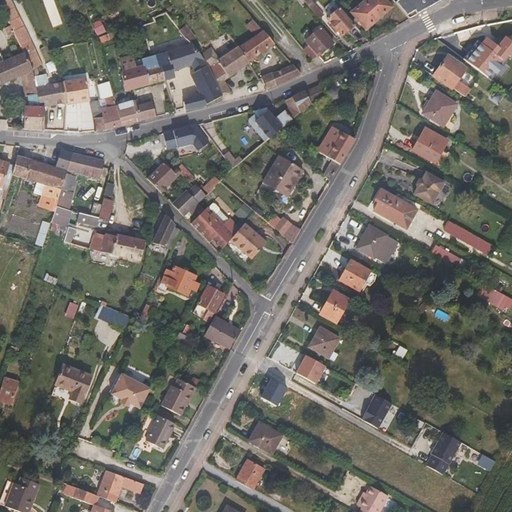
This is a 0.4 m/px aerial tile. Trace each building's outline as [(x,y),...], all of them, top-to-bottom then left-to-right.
[(316,23),(320,20),(302,0),(298,0),(297,1),(316,23)] [(302,0),(320,20),(324,16),(310,0),(302,0)] [(366,31),(392,8),(384,0),(367,0),(352,14),(366,31)] [(9,3),(2,6),(4,11),(12,7),(9,3)] [(12,7),(4,11),(13,30),(21,26),(12,7)] [(355,26),(340,8),(327,20),(342,37),(355,26)] [(141,22),(142,26),(153,23),(154,24),(163,21),(162,15),(142,22),(141,22)] [(104,26),(99,17),(92,20),(96,29),(104,26)] [(142,26),(148,49),(160,47),(154,24),(153,23),(142,26)] [(250,41),(239,50),(241,51),(249,65),(275,45),(263,31),(257,24),(245,35),(250,41)] [(134,25),(108,34),(99,38),(100,43),(136,30),(134,25)] [(186,112),(211,106),(223,98),(216,83),(211,74),(205,63),(200,57),(193,45),(192,45),(180,29),(176,33),(182,48),(154,58),(157,68),(160,68),(165,82),(175,80),(174,74),(192,67),(195,75),(190,77),(195,87),(200,97),(193,99),(185,102),(184,105),(186,112)] [(310,48),(305,52),(313,61),(333,44),(321,29),(306,42),(310,48)] [(86,42),(73,44),(75,51),(88,49),(86,42)] [(126,93),(165,82),(160,68),(157,68),(154,58),(142,62),(143,67),(137,69),(134,58),(126,60),(122,48),(116,49),(122,73),(121,75),(126,93)] [(33,49),(25,53),(25,54),(33,69),(40,65),(33,49)] [(221,63),(212,53),(200,57),(205,63),(211,74),(216,83),(227,76),(229,80),(249,65),(241,51),(239,50),(221,63)] [(25,54),(0,63),(0,83),(23,74),(33,70),(33,69),(25,54)] [(477,75),(511,100),(511,71),(491,56),(477,75)] [(450,90),(463,72),(446,59),(432,77),(450,90)] [(276,87),(301,75),(292,65),(271,76),(276,87)] [(113,69),(107,71),(109,76),(110,82),(114,99),(120,97),(113,69)] [(33,70),(23,74),(25,95),(27,95),(35,95),(35,88),(36,85),(34,75),(33,70)] [(45,107),(66,104),(63,83),(46,84),(46,74),(34,75),(36,85),(35,88),(35,95),(36,107),(45,108),(45,107)] [(225,102),(236,100),(233,93),(225,84),(230,81),(229,80),(227,76),(216,83),(223,98),(225,102)] [(267,91),(276,87),(271,76),(261,81),(266,91),(267,91)] [(66,104),(67,104),(89,101),(87,88),(85,80),(65,83),(63,83),(66,104)] [(106,131),(122,127),(117,110),(114,99),(110,82),(96,84),(100,100),(102,114),(105,131),(106,131)] [(189,91),(193,99),(200,97),(195,87),(189,91)] [(305,93),(292,99),(301,114),(312,105),(305,93)] [(23,129),(44,130),(45,108),(36,107),(35,95),(27,95),(27,106),(25,106),(23,129)] [(451,114),(455,107),(436,95),(423,115),(445,128),(454,116),(451,114)] [(301,114),(292,99),(286,102),(290,110),(286,114),(285,113),(275,121),(268,114),(268,109),(252,113),(256,117),(250,121),(250,125),(267,143),(280,132),(301,114)] [(122,127),(156,118),(153,103),(137,108),(135,103),(117,110),(122,127)] [(96,131),(105,131),(102,114),(97,115),(98,119),(93,119),(96,131)] [(190,133),(189,128),(163,135),(167,151),(193,145),(199,152),(209,143),(199,130),(190,133)] [(330,183),(356,141),(333,128),(320,153),(333,161),(324,177),(330,183)] [(413,153),(435,165),(441,154),(447,143),(426,131),(413,153)] [(18,156),(12,175),(45,186),(42,195),(58,201),(73,154),(63,151),(62,151),(57,168),(18,156)] [(230,152),(225,157),(235,169),(244,162),(241,158),(238,161),(230,152)] [(58,201),(56,206),(66,209),(76,173),(99,179),(103,165),(104,161),(73,154),(58,201)] [(441,154),(435,165),(439,168),(445,156),(441,154)] [(297,185),(304,176),(283,157),(263,180),(282,196),(293,182),(297,185)] [(0,158),(0,183),(3,185),(8,164),(1,162),(1,159),(0,158)] [(175,173),(178,170),(179,169),(169,158),(165,163),(175,173)] [(162,193),(182,174),(178,170),(175,173),(165,163),(159,169),(148,178),(162,193)] [(446,185),(428,176),(425,181),(421,182),(418,188),(419,191),(415,198),(434,208),(446,185)] [(106,193),(111,195),(114,184),(109,183),(106,193)] [(201,201),(207,195),(197,185),(195,187),(189,193),(187,191),(173,204),(188,219),(193,215),(190,211),(201,201)] [(374,212),(383,217),(393,199),(380,191),(375,200),(379,203),(374,212)] [(103,204),(102,207),(111,209),(113,201),(105,198),(103,204)] [(383,217),(393,222),(398,213),(401,215),(406,205),(393,199),(383,217)] [(190,211),(193,215),(197,219),(208,208),(201,201),(190,211)] [(94,202),(91,215),(100,217),(102,207),(103,204),(94,202)] [(214,203),(208,208),(214,214),(219,208),(219,206),(216,203),(214,203)] [(102,207),(100,217),(99,218),(108,220),(111,209),(102,207)] [(214,238),(223,249),(234,237),(241,228),(231,219),(230,218),(230,219),(219,208),(214,214),(208,208),(197,219),(192,224),(207,239),(212,236),(214,238)] [(91,215),(80,212),(77,220),(106,228),(108,220),(99,218),(100,217),(91,215)] [(154,242),(175,243),(180,231),(174,228),(174,225),(165,216),(154,242)] [(294,243),(301,231),(293,226),(293,225),(284,218),(276,228),(294,243)] [(241,228),(234,237),(256,255),(270,239),(248,220),(241,228)] [(464,231),(448,222),(444,230),(459,239),(464,231)] [(65,243),(73,245),(77,231),(69,228),(65,243)] [(399,245),(387,238),(369,228),(356,249),(374,260),(387,267),(399,245)] [(141,261),(146,242),(147,240),(116,233),(116,236),(105,234),(105,235),(96,233),(96,234),(94,234),(90,249),(141,261)] [(431,255),(446,263),(451,254),(436,246),(431,255)] [(359,292),(370,273),(351,262),(340,281),(359,292)] [(195,276),(186,272),(187,269),(180,265),(178,269),(174,267),(171,273),(166,270),(159,286),(164,288),(166,286),(188,295),(191,289),(195,291),(198,284),(193,282),(195,276)] [(208,286),(199,303),(210,310),(207,316),(210,317),(212,311),(215,312),(224,295),(218,291),(222,284),(218,283),(214,290),(208,286)] [(481,285),(476,298),(504,309),(509,295),(481,285)] [(336,324),(347,303),(332,294),(320,315),(336,324)] [(147,322),(153,306),(146,304),(140,318),(147,322)] [(225,323),(214,318),(207,331),(205,335),(213,341),(215,342),(216,340),(231,349),(240,331),(225,323)] [(187,325),(182,333),(186,335),(191,326),(187,325)] [(328,359),(339,341),(320,329),(308,348),(328,359)] [(205,335),(207,331),(203,330),(199,340),(202,341),(205,335)] [(311,386),(323,364),(306,355),(294,377),(311,386)] [(154,383),(125,368),(115,388),(144,403),(154,383)] [(70,402),(81,407),(90,381),(62,370),(55,388),(72,395),(70,402)] [(321,371),(317,382),(323,384),(327,373),(321,371)] [(192,386),(181,379),(178,379),(174,388),(172,393),(168,391),(161,405),(176,414),(179,416),(190,397),(192,397),(196,388),(192,386)] [(17,388),(12,386),(10,391),(4,389),(0,402),(11,405),(17,388)] [(360,419),(376,429),(390,403),(375,395),(370,405),(368,404),(360,419)] [(60,421),(61,407),(48,407),(48,420),(60,421)] [(159,447),(172,423),(158,416),(145,441),(159,447)] [(163,449),(175,425),(172,423),(159,447),(163,449)] [(271,455),(281,437),(259,424),(248,443),(271,455)] [(424,466),(441,476),(460,443),(442,432),(429,454),(431,455),(424,466)] [(252,491),(264,470),(247,461),(236,481),(252,491)] [(123,478),(106,471),(97,496),(98,497),(114,503),(120,488),(139,495),(143,486),(123,479),(123,478)] [(19,511),(28,511),(31,504),(28,503),(35,483),(19,477),(17,484),(13,483),(5,507),(19,511)] [(28,503),(31,504),(39,485),(35,483),(28,503)] [(361,508),(358,511),(378,511),(387,497),(369,487),(362,500),(360,498),(356,506),(361,508)] [(98,497),(97,496),(77,489),(74,497),(95,505),(98,497)]
